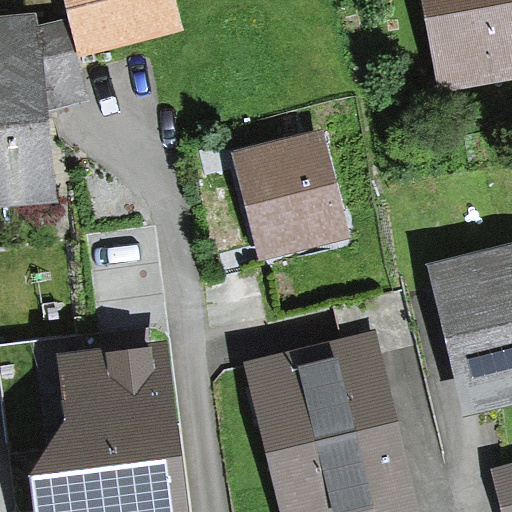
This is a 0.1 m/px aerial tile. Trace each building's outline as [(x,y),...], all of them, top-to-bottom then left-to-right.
[(180,33),(172,0),(66,0),(79,56),(180,33)] [(511,0),(425,0),(447,100),(511,85),(511,0)] [(0,221),(64,214),(45,63),(71,59),(66,18),(0,25),(0,221)] [(353,245),(323,139),(234,163),(264,270),(353,245)] [(511,416),(511,252),(432,276),(476,427),(511,416)] [(427,511),(379,335),(247,371),(285,511),(427,511)] [(34,373),(51,511),(172,511),(153,358),(34,373)] [(511,511),(511,467),(492,474),(505,511),(511,511)]
